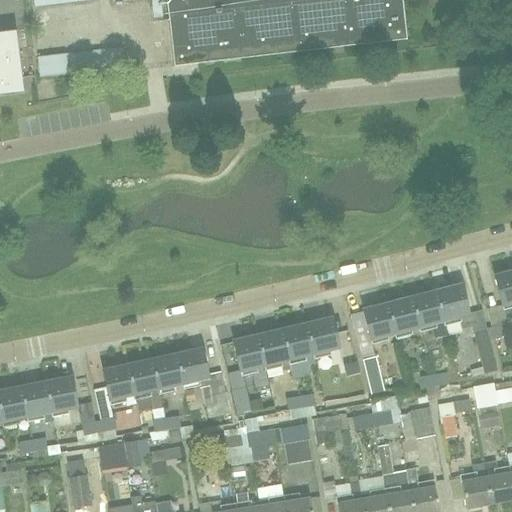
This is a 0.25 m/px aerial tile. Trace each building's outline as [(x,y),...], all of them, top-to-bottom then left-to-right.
[(102,0),(38,0),(39,10),(103,1),(102,0)] [(511,0),(165,0),(173,68),(405,41),(400,0),(511,0)] [(0,94),(23,91),(16,32),(0,34),(0,94)] [(66,78),(65,55),(41,57),(42,80),(66,78)] [(465,253),(441,259),(444,273),(468,267),(465,253)] [(511,272),(494,277),(501,305),(502,305),(504,311),(511,308),(511,272)] [(445,326),(459,322),(461,327),(471,325),(468,314),(469,314),(461,286),(436,292),(445,326)] [(412,298),(421,332),(431,329),(434,340),(448,337),(445,326),(436,292),(412,298)] [(388,304),(396,338),(411,335),(412,340),(421,337),(420,332),(421,332),(412,298),(388,304)] [(396,338),(388,304),(363,311),(370,339),(371,339),(372,345),(388,341),(386,335),(395,333),(396,338)] [(315,359),(330,355),(331,361),(342,358),(339,348),(332,319),(307,325),(315,359)] [(489,340),(506,336),(503,324),(486,329),(489,340)] [(315,359),(307,325),(282,331),(290,365),(306,361),(304,356),(312,354),(314,359),(315,359)] [(489,340),(486,329),(473,332),(483,375),(497,371),(489,340)] [(290,365),(282,331),(258,337),(266,371),(282,367),(280,362),(289,360),(290,365)] [(256,373),(257,377),(266,375),(265,371),(266,371),(258,337),(233,343),(240,372),(241,371),(242,376),(256,373)] [(220,372),(208,375),(205,365),(202,351),(202,349),(176,355),(184,389),(199,386),(200,390),(223,385),(220,372)] [(184,389),(176,355),(152,361),(160,394),(175,391),(174,386),(182,384),(183,390),(184,389)] [(371,395),(383,392),(375,358),(362,361),(371,395)] [(135,400),(148,397),(150,404),(154,403),(154,402),(160,400),(159,394),(160,394),(152,361),(127,366),(135,400)] [(430,363),(435,387),(448,384),(444,361),(430,363)] [(352,399),(365,396),(357,362),(343,366),(352,399)] [(435,387),(430,363),(417,366),(422,389),(435,387)] [(111,405),(125,402),(126,407),(136,405),(135,400),(127,366),(102,372),(106,389),(93,392),(100,421),(102,433),(116,430),(111,405)] [(72,431),(68,414),(67,408),(77,406),(72,378),(46,383),(54,422),(53,422),(55,434),(72,431)] [(44,424),(53,422),(54,422),(46,383),(22,388),(29,422),(43,419),(44,424)] [(496,406),(493,392),(492,387),(475,390),(476,395),(475,396),(478,409),(479,409),(496,406)] [(29,422),(22,388),(0,392),(0,406),(4,427),(20,424),(18,418),(27,416),(28,422),(29,422)] [(496,406),(497,406),(511,402),(511,388),(493,392),(496,406)] [(272,395),(257,398),(247,400),(245,389),(232,392),(236,414),(260,410),(274,407),(272,395)] [(221,417),(230,415),(225,393),(212,396),(213,404),(205,405),(208,419),(221,417)] [(314,407),(312,395),(286,399),(288,411),(290,411),(314,407)] [(454,413),(470,411),(468,400),(452,403),(454,413)] [(390,411),(391,411),(390,406),(375,408),(375,413),(371,414),(373,428),(392,424),(390,411)] [(500,427),(497,406),(496,406),(479,409),(483,430),(500,427)] [(83,437),(84,437),(85,442),(97,440),(96,434),(92,415),(91,407),(77,410),(83,437)] [(314,407),(290,411),(291,420),(306,418),(311,417),(315,416),(314,407)] [(416,440),(434,436),(428,408),(410,412),(400,419),(404,440),(415,438),(416,440)] [(373,428),(371,414),(352,418),(354,431),(373,428)] [(440,418),(444,439),(456,437),(453,416),(440,418)] [(154,432),(180,429),(179,417),(152,421),(154,432)] [(244,421),(245,428),(246,434),(259,431),(256,418),(244,421)] [(246,435),(246,436),(248,448),(277,444),(275,430),(277,430),(276,423),(265,425),(266,431),(246,434),(246,435)] [(281,446),(309,441),(306,425),(279,430),(281,446)] [(246,435),(246,434),(245,428),(223,432),(226,449),(225,449),(227,460),(244,457),(241,436),(246,436),(246,435)] [(35,452),(47,450),(45,438),(32,440),(35,452)] [(35,452),(32,440),(18,443),(20,455),(35,452)] [(225,453),(223,440),(189,446),(191,453),(207,451),(208,456),(225,453)] [(136,441),(123,443),(123,444),(124,454),(126,467),(127,467),(140,465),(139,458),(136,442),(136,441)] [(381,477),(394,475),(388,445),(376,447),(381,477)] [(151,464),(165,461),(181,458),(179,447),(149,454),(151,464)] [(124,454),(100,458),(102,472),(126,467),(124,454)] [(67,463),(69,479),(68,479),(73,508),(91,505),(83,460),(67,463)] [(495,461),(482,464),(490,505),(511,500),(511,491),(508,468),(497,470),(495,461)] [(471,466),(473,474),(460,476),(461,483),(460,483),(465,509),(490,505),(482,464),(471,466)] [(413,511),(438,511),(434,486),(433,486),(432,482),(417,484),(415,469),(405,471),(409,491),(413,511)] [(6,473),(1,473),(3,487),(23,484),(20,471),(6,473)] [(338,511),(363,511),(362,500),(361,500),(357,483),(348,485),(350,496),(337,498),(334,481),(323,483),(326,502),(337,500),(338,504),(337,504),(338,511)] [(281,485),(256,489),(258,501),(260,501),(261,507),(262,511),(286,511),(284,497),(283,497),(282,492),(281,485)] [(388,511),(413,511),(409,491),(400,493),(399,488),(385,490),(388,511)] [(297,490),(282,492),(283,497),(284,497),(286,511),(311,511),(309,498),(308,499),(299,500),(298,495),(297,490)] [(388,511),(385,490),(371,493),(372,498),(362,500),(363,511),(388,511)] [(139,492),(129,493),(131,506),(132,511),(156,511),(155,504),(155,501),(141,504),(139,492)] [(249,503),(236,505),(237,511),(262,511),(261,507),(260,501),(258,501),(249,503)]
